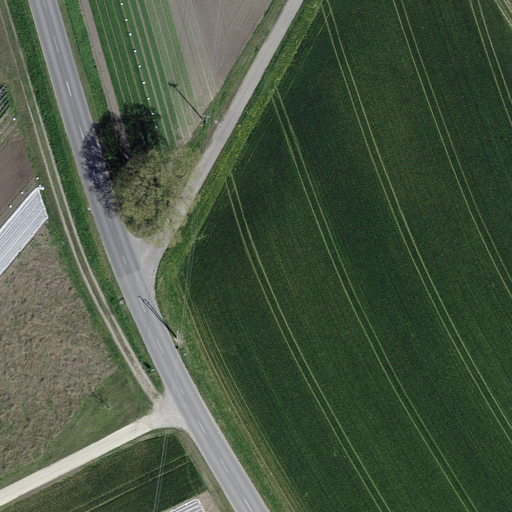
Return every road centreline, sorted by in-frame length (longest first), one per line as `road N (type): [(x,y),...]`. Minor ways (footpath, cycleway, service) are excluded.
road 1 (tertiary): [(50,0),(139,297),(189,409),(252,511)]
road 2 (track): [(136,289),(297,0)]
road 3 (track): [(0,499),(189,409)]
